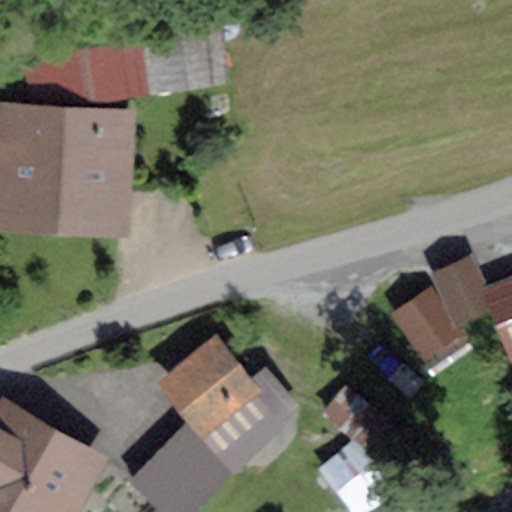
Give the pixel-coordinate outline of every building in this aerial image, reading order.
[(140,90),(133,46),(33,61),(39,105),(140,90)] [(11,119),(7,205),(110,211),(115,125),(11,119)] [(136,124),(132,183),(191,188),(195,128),(136,124)] [(438,267),(450,308),(485,298),(473,257),(438,267)] [(511,281),(493,290),(511,334),(511,281)] [(415,342),(423,354),(458,331),(431,290),(396,313),(404,325),(386,336),(398,354),(415,342)] [(174,382),(203,419),(246,386),(216,348),(174,382)] [(0,511),(45,511),(52,500),(65,508),(92,460),(5,411),(0,419),(0,511)] [(190,422),(133,481),(164,511),(189,511),(235,465),(190,422)]
